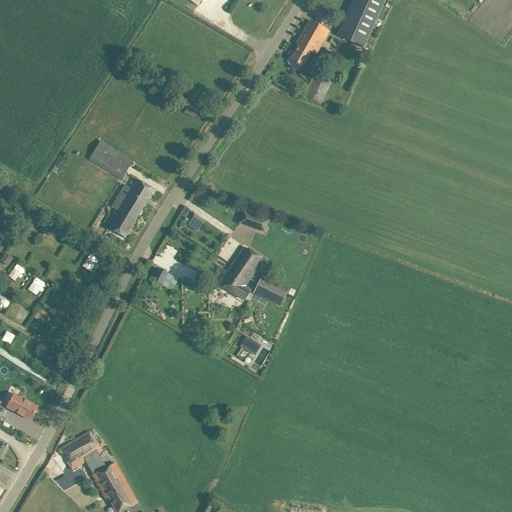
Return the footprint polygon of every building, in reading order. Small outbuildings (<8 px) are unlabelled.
[(384,0),(352,0),(336,36),(363,49),(384,0)] [(329,32),(318,26),(310,21),(296,45),(299,46),(291,60),(307,70),(329,32)] [(305,96),(318,104),(332,78),(319,71),(305,96)] [(90,156),(122,175),(131,161),(100,141),(90,156)] [(153,191),(136,180),(130,189),(125,185),(111,207),(119,212),(109,229),(124,239),(153,191)] [(268,218),(244,210),(239,224),(264,232),(268,218)] [(231,267),(249,279),(262,259),(244,247),(231,267)] [(6,254),(1,261),(7,266),(12,259),(6,254)] [(244,286),(249,279),(231,267),(227,272),(225,271),(217,284),(243,302),(251,291),(244,286)] [(153,281),(160,285),(166,273),(159,269),(153,281)] [(254,294),(280,307),(288,293),(261,279),(254,294)] [(246,337),(240,347),(251,354),(257,344),(246,337)] [(51,373),(60,360),(53,355),(44,368),(51,373)] [(37,408),(29,403),(13,395),(6,407),(30,421),(37,408)] [(59,451),(72,470),(85,461),(93,476),(92,476),(105,500),(108,498),(115,511),(121,511),(137,503),(128,487),(115,463),(106,468),(98,452),(101,450),(94,439),(88,431),(59,451)]
